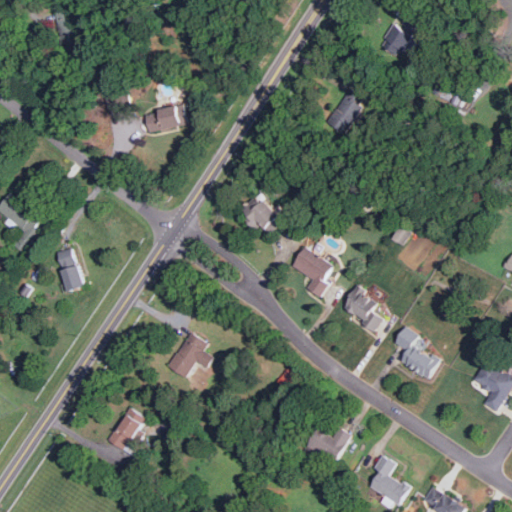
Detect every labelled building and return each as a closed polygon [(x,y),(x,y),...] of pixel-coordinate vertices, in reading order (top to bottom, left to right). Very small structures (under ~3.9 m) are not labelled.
[(61,14),(69,50),(87,46),(79,10),(61,14)] [(396,23),(384,46),(401,55),(404,50),(413,54),(420,39),(414,36),(425,16),(413,10),(404,27),(396,23)] [(107,90),(109,110),(132,107),(130,87),(107,90)] [(347,127),(370,99),(356,88),(333,116),(347,127)] [(148,117),(152,133),(190,123),(186,108),(148,117)] [(13,192),(50,216),(27,252),(20,248),(31,230),(2,211),(13,192)] [(258,226),(261,223),(272,235),(286,221),(260,194),(243,210),(258,226)] [(59,249),(73,288),(91,281),(77,243),(59,249)] [(337,265),(308,246),(295,265),(316,279),(310,288),(322,297),(332,283),(327,279),(337,265)] [(374,311),(381,301),(359,286),(344,309),(378,331),(386,319),(374,311)] [(403,362),(431,379),(442,361),(416,346),(422,335),(408,327),(399,342),(411,349),(403,362)] [(213,345),(194,332),(170,365),(188,378),(201,360),(202,361),(213,345)] [(477,381),(494,390),(486,404),(501,412),(511,391),(511,374),(488,361),(477,381)] [(147,422),(125,413),(113,443),(135,452),(147,422)] [(337,435),(320,427),(309,448),(339,463),(354,433),(341,427),(337,435)] [(399,463),(387,457),(370,486),(402,504),(412,486),(392,475),(399,463)] [(426,501),(441,511),(467,511),(469,509),(436,486),(426,501)]
